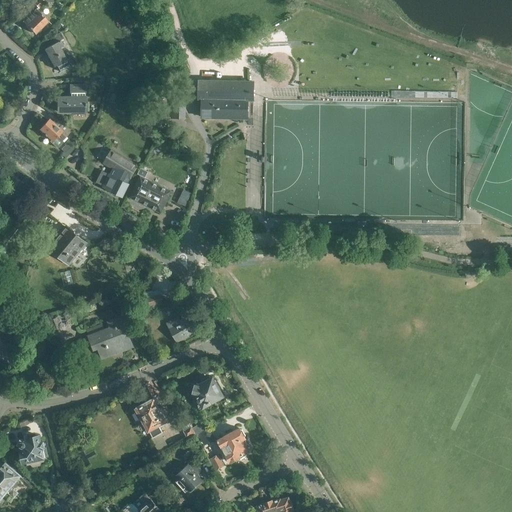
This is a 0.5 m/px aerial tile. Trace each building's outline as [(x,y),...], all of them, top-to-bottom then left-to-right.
[(23,21),(35,33),(48,20),(36,9),(23,21)] [(49,38),(52,44),(60,40),(63,38),(60,32),(49,38)] [(54,66),(56,65),(60,72),(73,65),(72,64),(76,62),(72,56),(66,59),(60,48),(63,46),(60,40),(52,44),(45,49),(54,66)] [(202,99),(202,117),(248,118),(248,99),(253,99),(253,100),(254,82),(199,81),(199,99),(202,99)] [(186,95),(170,95),(170,120),(186,120),(186,95)] [(85,113),(85,111),(85,96),(56,97),(56,113),(85,113)] [(62,142),(61,141),(71,130),(63,123),(62,123),(57,118),(54,120),(55,121),(54,122),(49,118),(39,129),(51,140),(50,141),(56,148),(62,142)] [(113,149),(105,161),(115,167),(111,174),(127,182),(129,177),(129,178),(136,167),(125,160),(126,158),(113,149)] [(103,187),(123,197),(130,183),(127,182),(111,174),(110,173),(103,187)] [(161,212),(171,191),(140,176),(130,197),(161,212)] [(48,247),(69,265),(87,243),(66,226),(48,247)] [(150,298),(152,305),(163,303),(161,295),(150,298)] [(94,349),(98,347),(102,357),(124,348),(123,344),(132,341),(121,315),(107,320),(107,322),(87,329),(89,334),(88,334),(94,349)] [(180,316),(168,322),(178,342),(198,331),(197,329),(199,327),(200,326),(200,325),(200,324),(200,322),(199,320),(198,318),(197,317),(196,317),(194,317),(192,317),(191,317),(190,316),(182,320),(180,316)] [(188,390),(189,393),(192,394),(192,395),(199,408),(202,407),(202,408),(223,396),(216,383),(216,381),(214,379),(213,378),(212,378),(211,378),(208,379),(208,381),(200,385),(195,384),(192,383),(190,384),(188,390)] [(154,400),(152,401),(152,399),(146,402),(147,404),(143,406),(143,405),(140,407),(138,409),(139,411),(135,412),(139,420),(141,419),(148,433),(150,432),(153,437),(151,438),(159,452),(168,446),(161,433),(162,432),(159,427),(168,422),(162,412),(160,409),(159,409),(154,400)] [(191,426),(195,433),(195,434),(197,433),(210,426),(204,415),(199,417),(198,414),(193,418),(194,420),(197,425),(192,428),(191,426)] [(195,433),(191,426),(183,431),(185,434),(187,437),(195,433)] [(210,426),(197,433),(202,443),(215,436),(210,426)] [(222,449),(230,462),(243,455),(243,454),(248,452),(247,448),(248,448),(246,446),(247,443),(246,441),(245,438),(246,435),(242,429),(240,428),(239,428),(215,441),(219,449),(221,448),(222,449)] [(45,460),(46,459),(44,448),(45,448),(44,441),(41,442),(39,435),(32,437),(33,440),(24,442),(22,440),(20,445),(22,446),(23,451),(20,451),(23,464),(27,463),(27,465),(30,465),(32,467),(40,466),(42,462),(45,461),(45,460)] [(200,455),(192,447),(188,451),(184,455),(188,460),(193,456),(196,459),(200,455)] [(225,466),(218,454),(210,458),(216,471),(225,466)] [(10,493),(15,497),(19,492),(14,488),(15,487),(13,486),(22,476),(5,462),(5,463),(0,459),(0,484),(7,491),(8,490),(10,491),(8,493),(9,494),(10,493)] [(176,481),(186,492),(191,487),(193,489),(203,480),(198,475),(202,469),(195,465),(193,467),(189,463),(175,476),(178,479),(176,481)] [(22,478),(30,487),(35,483),(27,474),(22,478)] [(7,491),(0,484),(0,501),(7,493),(14,498),(15,497),(10,493),(9,494),(8,493),(10,491),(8,490),(7,491)] [(162,493),(173,504),(177,500),(167,489),(162,493)] [(141,511),(159,511),(162,510),(145,492),(133,503),(139,508),(138,508),(141,511)] [(61,499),(64,511),(75,511),(89,504),(83,495),(61,499)] [(276,511),(290,511),(293,511),(292,508),(293,508),(290,498),(289,499),(289,497),(281,500),(280,499),(273,501),(276,511)] [(64,511),(61,499),(53,501),(53,503),(50,500),(42,511),(43,511),(64,511)] [(266,511),(276,511),(273,501),(273,500),(264,503),(264,504),(266,511)]
